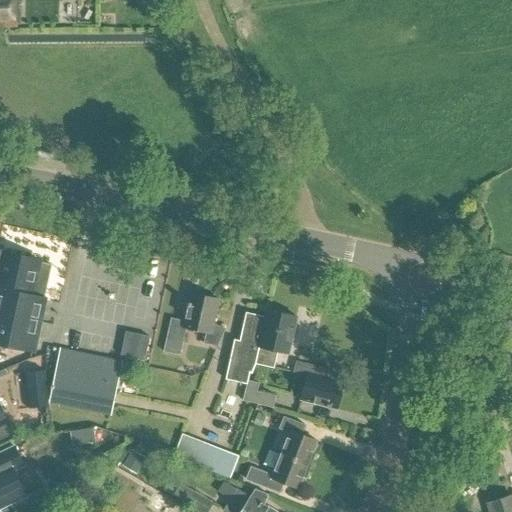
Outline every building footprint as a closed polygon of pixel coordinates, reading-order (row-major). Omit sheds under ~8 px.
[(0,0),(0,28),(16,28),(16,0),(0,0)] [(40,261),(3,253),(0,265),(0,343),(34,351),(45,299),(44,299),(51,265),(39,263),(40,261)] [(219,299),(190,293),(185,321),(171,318),(164,351),(180,355),(186,328),(206,332),(204,343),(218,346),(225,328),(214,324),(219,299)] [(267,309),(265,317),(246,312),(240,341),(234,340),(226,380),(246,384),(249,372),(252,372),(254,363),(273,367),(276,352),(287,354),(296,315),(267,309)] [(144,360),(149,337),(126,332),(121,355),(144,360)] [(60,348),(49,404),(110,416),(122,362),(60,348)] [(333,370),(296,361),(293,375),(307,378),(301,400),(337,409),(344,382),(331,379),(333,370)] [(26,373),(29,410),(49,408),(45,371),(26,373)] [(273,408),(276,396),(258,391),(260,383),(248,380),(247,384),(243,400),(273,408)] [(0,440),(9,436),(15,434),(0,402),(0,440)] [(257,413),(254,423),(262,426),(266,416),(257,413)] [(288,432),(280,454),(308,464),(317,441),(302,435),(306,425),(284,416),(279,428),(288,432)] [(238,456),(182,433),(173,457),(229,478),(238,456)] [(0,511),(1,511),(0,509),(11,504),(26,497),(14,471),(24,465),(15,447),(0,453),(0,511)] [(146,458),(132,450),(123,466),(136,474),(146,458)] [(308,464),(280,454),(271,475),(251,467),(246,479),(279,492),(283,482),(298,488),(308,464)] [(54,464),(43,469),(53,493),(65,488),(54,464)] [(78,479),(89,473),(85,466),(75,472),(78,479)] [(181,484),(174,497),(187,504),(199,511),(207,511),(213,502),(194,491),(181,484)] [(268,494),(254,489),(249,497),(236,489),(223,510),(226,511),(275,511),(264,505),(268,494)] [(511,511),(511,495),(488,503),(490,511),(511,511)]
